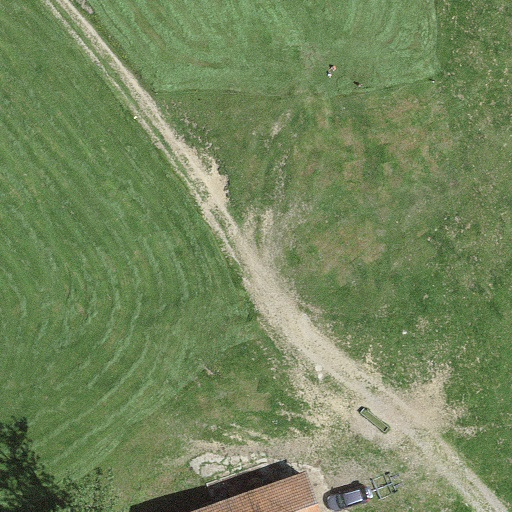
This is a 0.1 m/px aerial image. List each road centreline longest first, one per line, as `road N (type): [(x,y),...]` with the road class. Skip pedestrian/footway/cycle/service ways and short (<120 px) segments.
road 1 (track): [(56,0),(195,173),(264,283)]
road 2 (track): [(264,283),(488,511)]
